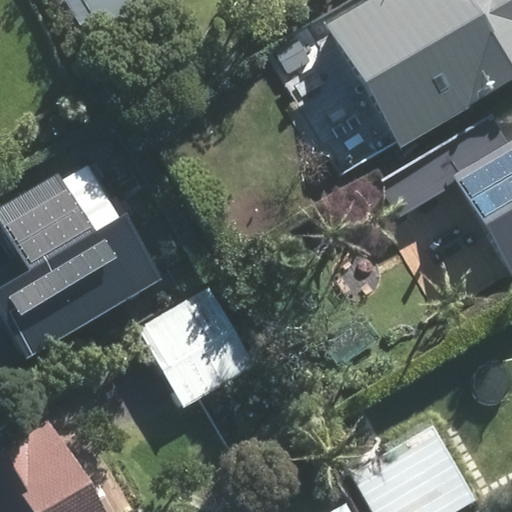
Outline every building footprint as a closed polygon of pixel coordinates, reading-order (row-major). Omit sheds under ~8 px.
[(59,0),(89,49),(169,0),(59,0)] [(511,0),(374,0),(323,29),(334,48),(330,50),(380,137),(382,135),(392,153),(511,84),(511,0)] [(511,144),(447,182),(508,286),(511,284),(511,144)] [(0,257),(0,369),(156,274),(84,158),(0,209),(0,229),(13,250),(0,257)] [(251,370),(205,291),(133,332),(179,411),(251,370)] [(0,511),(93,511),(43,426),(0,451),(0,511)] [(452,511),(470,502),(426,429),(341,479),(361,511),(452,511)]
